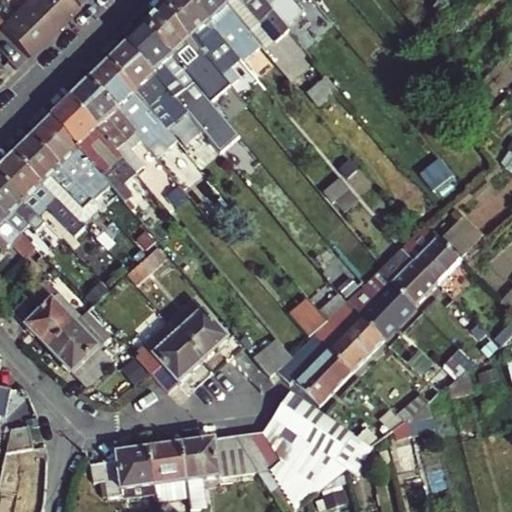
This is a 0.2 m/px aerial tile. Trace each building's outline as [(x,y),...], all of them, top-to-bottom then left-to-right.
[(63,0),(29,0),(0,29),(0,30),(28,60),(37,52),(77,13),(63,0)] [(63,0),(77,13),(89,0),(63,0)] [(189,0),(174,0),(165,9),(232,88),(235,91),(244,82),(228,64),(237,55),(230,47),(189,0)] [(251,33),(222,0),(189,0),(230,47),(237,55),(253,73),(263,65),(271,58),(251,33)] [(271,9),(262,0),(222,0),(251,33),(260,25),(276,43),(289,31),(281,22),(271,9)] [(262,0),(271,9),(281,22),(299,8),(292,0),(262,0)] [(165,9),(147,27),(196,84),(198,87),(204,83),(219,100),(232,88),(165,9)] [(196,84),(147,27),(130,45),(170,93),(176,100),(180,105),(190,117),(222,155),(241,139),(198,87),(196,84)] [(170,93),(130,45),(111,63),(151,111),(170,93)] [(253,73),(237,55),(228,64),(244,82),(253,74),(253,73)] [(111,63),(93,81),(154,154),(162,164),(172,155),(180,164),(189,157),(151,111),(111,63)] [(341,94),(329,80),(312,95),(324,108),(341,94)] [(89,84),(73,101),(128,165),(147,187),(157,178),(144,162),(154,154),(93,81),(89,84)] [(180,105),(176,100),(166,108),(180,125),(190,117),(180,105)] [(128,165),(73,101),(54,119),(94,167),(101,175),(115,192),(134,215),(146,206),(138,196),(147,187),(128,165)] [(54,119),(33,140),(63,170),(70,164),(83,178),(94,167),(54,119)] [(99,208),(63,170),(33,140),(15,157),(59,202),(71,190),(78,197),(73,203),(89,218),(99,208)] [(59,202),(15,157),(0,172),(0,177),(41,220),(49,212),(72,234),(81,225),(59,202)] [(438,190),(457,173),(444,157),(424,174),(438,190)] [(115,192),(101,175),(91,185),(105,200),(115,192)] [(41,220),(0,177),(0,213),(24,238),(41,220)] [(329,189),(347,212),(362,199),(345,177),(329,189)] [(0,213),(0,246),(6,253),(13,245),(28,260),(37,251),(24,238),(0,213)] [(464,220),(444,241),(463,258),(482,239),(464,220)] [(63,242),(48,227),(39,236),(54,251),(63,242)] [(420,234),(410,245),(422,256),(418,261),(412,256),(409,259),(438,287),(461,263),(425,229),(420,234)] [(398,266),(385,280),(416,310),(438,287),(409,259),(405,263),(411,269),(406,274),(398,266)] [(350,306),(348,308),(384,343),(416,310),(385,280),(380,275),(367,288),(350,306)] [(40,290),(14,315),(50,351),(68,333),(75,325),(40,290)] [(199,304),(173,327),(204,363),(230,339),(199,304)] [(384,343),(348,308),(331,325),(316,340),(352,375),(384,343)] [(112,339),(87,313),(75,325),(68,333),(50,351),(87,389),(114,364),(100,350),(112,339)] [(173,327),(140,356),(136,359),(152,377),(168,395),(204,363),(173,327)] [(352,375),(316,340),(313,344),(295,362),(282,375),(280,377),(291,388),(295,384),(320,409),(352,375)] [(279,342),(256,361),(275,384),(280,377),(282,375),(295,362),(279,342)] [(0,387),(0,413),(6,415),(11,390),(0,387)] [(354,438),(291,395),(265,434),(285,464),(273,472),(283,488),(298,478),(320,494),(346,474),(348,472),(356,477),(369,455),(351,442),(354,438)] [(374,451),(391,438),(405,426),(390,412),(356,439),(374,451)] [(11,433),(6,456),(34,451),(30,430),(11,433)] [(285,464),(265,434),(250,436),(273,472),(285,464)] [(273,472),(250,436),(236,438),(258,474),(272,495),(283,488),(273,472)] [(181,446),(187,483),(189,501),(191,511),(200,511),(208,511),(204,482),(258,474),(236,438),(181,446)] [(189,501),(187,483),(181,446),(149,451),(154,488),(156,500),(157,506),(189,501)] [(128,503),(156,500),(154,488),(149,451),(117,455),(118,463),(90,467),(93,487),(105,486),(107,501),(123,499),(128,503)] [(0,486),(0,511),(7,511),(13,489),(0,486)]
